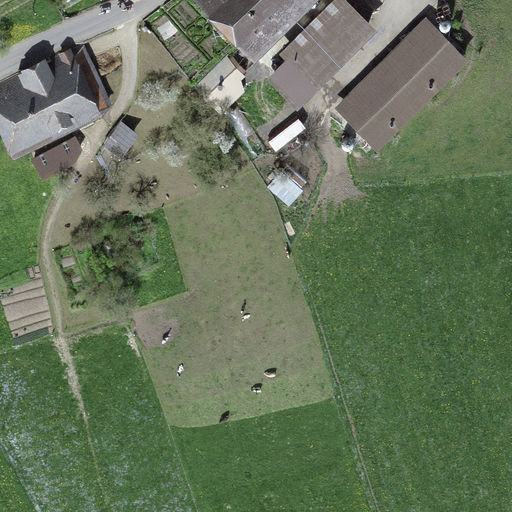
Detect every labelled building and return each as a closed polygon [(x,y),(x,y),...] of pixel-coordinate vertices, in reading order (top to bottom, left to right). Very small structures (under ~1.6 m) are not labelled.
[(241,27),(254,41),(295,0),(213,0),(222,9),(211,19),(230,38),(241,27)] [(292,56),(315,79),(368,26),(345,3),(292,56)] [(344,109),(376,141),(460,57),(428,25),(344,109)] [(0,83),(0,103),(18,139),(45,126),(50,135),(71,124),(72,125),(91,115),(89,110),(108,99),(81,43),(0,83)] [(197,85),(222,109),(242,90),(234,82),(241,76),(225,59),(197,85)] [(121,152),(134,133),(120,123),(107,142),(121,152)] [(42,174),(75,157),(80,148),(74,137),(34,158),(42,174)]
